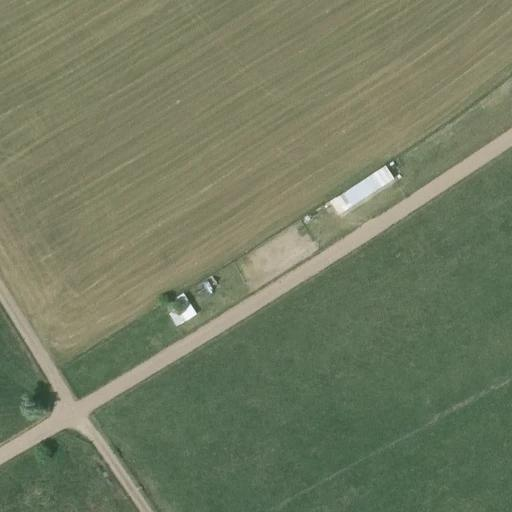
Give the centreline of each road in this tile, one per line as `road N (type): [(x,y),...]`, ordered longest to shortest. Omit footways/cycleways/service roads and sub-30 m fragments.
road 1 (track): [(511,136),(251,309),(0,459)]
road 2 (track): [(138,511),(0,302)]
